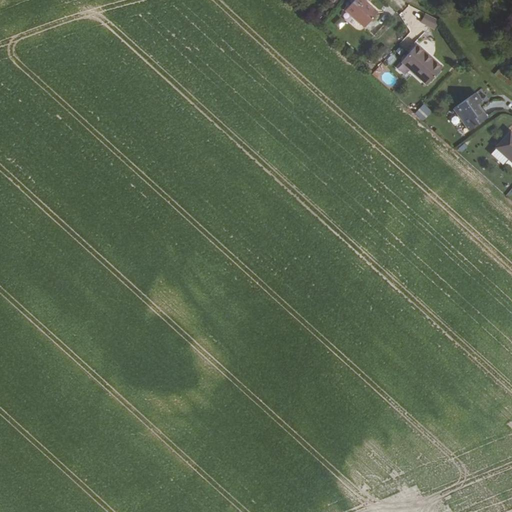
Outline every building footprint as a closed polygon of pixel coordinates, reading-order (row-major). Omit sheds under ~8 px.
[(359,27),(373,12),(359,0),(351,0),(341,11),(359,27)] [(420,22),(435,29),(440,19),(425,12),(420,22)] [(422,85),(438,68),(414,46),(398,63),(422,85)] [(471,105),(477,101),(470,93),(450,108),(464,128),(479,118),(471,105)] [(423,103),(414,113),(422,120),(432,110),(423,103)] [(511,166),(511,137),(505,132),(491,149),(511,166)]
